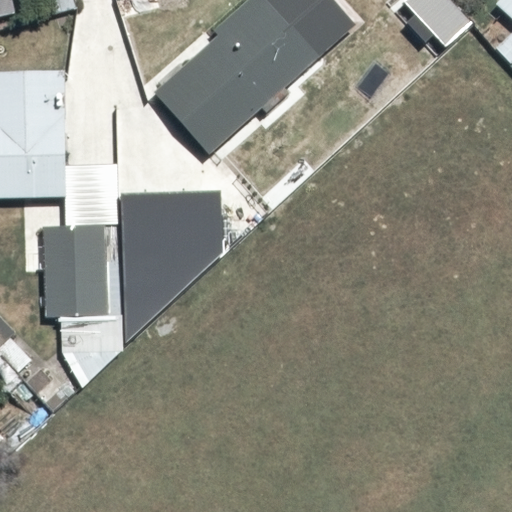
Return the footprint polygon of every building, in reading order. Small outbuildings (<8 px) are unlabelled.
[(303,94),(294,83),(331,51),(286,0),(255,0),(218,32),(222,36),(159,91),(213,153),(262,111),(271,122),(303,94)] [(511,0),(497,0),(496,2),(511,16),(511,22),(496,40),(511,53),(511,0)] [(69,165),(68,71),(0,71),(0,198),(68,197),(70,197),(69,165)] [(120,225),(119,164),(69,165),(70,197),(68,197),(68,226),(43,226),(44,318),(65,317),(66,354),(88,387),(129,339),(129,298),(158,298),(157,265),(135,265),(135,251),(120,251),(120,225)] [(200,264),(199,197),(134,198),(135,251),(135,265),(157,265),(200,264)]
